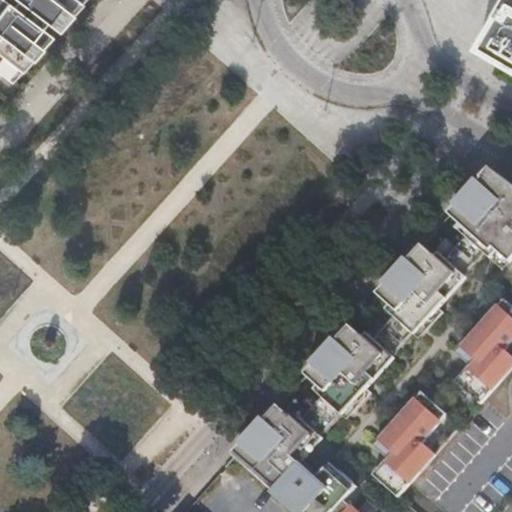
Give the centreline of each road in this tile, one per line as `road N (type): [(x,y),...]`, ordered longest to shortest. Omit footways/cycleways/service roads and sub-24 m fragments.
road 1 (residential): [(134,511),(467,125)]
road 2 (residential): [(258,0),(278,47),(307,73),(375,90),(406,85)]
